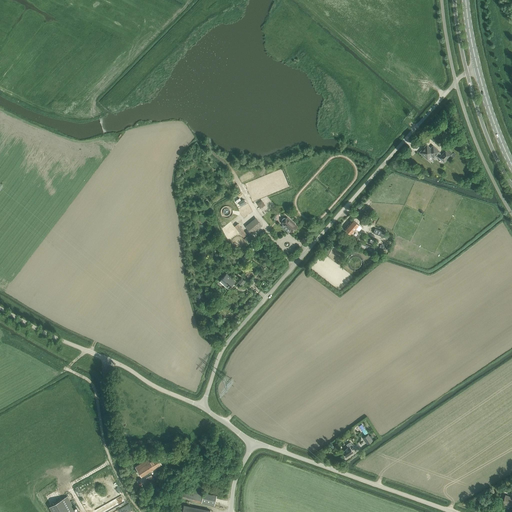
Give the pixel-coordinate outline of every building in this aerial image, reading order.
[(434,156),(438,152),(433,147),(431,149),(428,147),(428,148),(426,148),(425,147),(421,153),(425,157),(425,158),(427,160),(430,157),(429,157),(432,154),(434,156)] [(445,151),(441,156),(446,160),(451,155),(450,155),(452,153),(448,149),(446,151),(445,151)] [(257,203),(260,209),(266,205),(262,200),(257,203)] [(296,226),(287,218),(286,218),(284,218),(283,218),(282,219),(282,221),(282,222),(283,222),(282,223),(290,231),(292,229),(293,230),(296,226)] [(256,219),(247,227),(252,232),(261,225),(256,219)] [(355,230),(359,225),(353,220),(345,229),(351,234),(353,231),(354,232),(356,230),(355,230)] [(238,223),(234,226),(239,232),(243,237),(247,234),(239,224),(238,223)] [(373,233),(384,238),(387,239),(389,235),(375,229),(373,233)] [(250,234),(245,238),(249,243),(253,239),(250,234)] [(359,246),(358,247),(372,254),(373,253),(376,254),(378,250),(360,242),(358,246),(359,246)] [(229,288),(235,282),(227,274),(220,282),(223,285),(224,284),(229,288)] [(367,444),(372,441),(368,434),(363,438),(367,444)] [(355,448),(352,444),(350,442),(346,444),(348,447),(345,449),(345,450),(342,452),(345,457),(353,452),(352,450),(355,448)] [(135,448),(128,450),(131,461),(139,459),(135,448)] [(142,477),(161,464),(157,457),(150,461),(148,459),(135,467),(142,477)] [(150,485),(155,482),(151,475),(146,479),(150,485)] [(181,498),(200,502),(202,495),(202,493),(191,490),(191,491),(184,489),(181,498)] [(203,492),(201,503),(215,505),(217,495),(203,492)] [(511,497),(505,495),(502,503),(511,506),(511,497)] [(53,511),(75,511),(67,497),(50,506),(53,511)]
